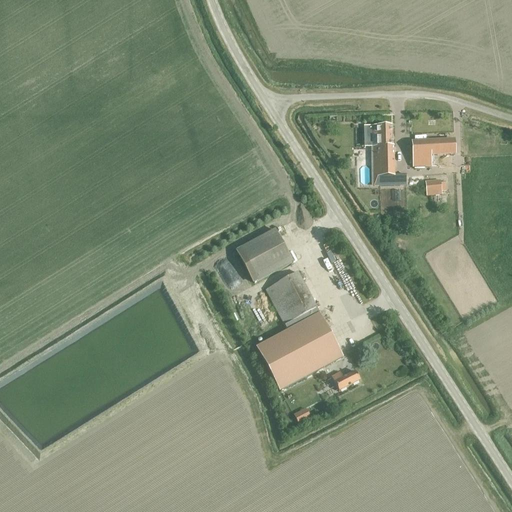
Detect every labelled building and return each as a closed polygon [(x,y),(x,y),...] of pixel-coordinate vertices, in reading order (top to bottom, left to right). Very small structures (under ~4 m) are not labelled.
[(393,147),(391,147),(391,127),(371,127),(371,136),(376,136),(377,151),(373,151),(373,178),(379,178),(379,187),(394,187),(393,147)] [(411,143),(412,168),(431,167),(430,156),(454,155),(454,141),(411,143)] [(362,159),(361,173),(370,173),(371,160),(362,159)] [(440,184),(425,186),(426,197),(441,196),(440,184)] [(238,253),(255,285),(291,266),(273,234),(238,253)] [(264,294),(283,329),(315,311),(296,276),(264,294)] [(259,350),(282,394),(344,360),(321,316),(259,350)] [(339,396),(360,384),(355,374),(343,381),(340,375),(330,380),(339,396)]
